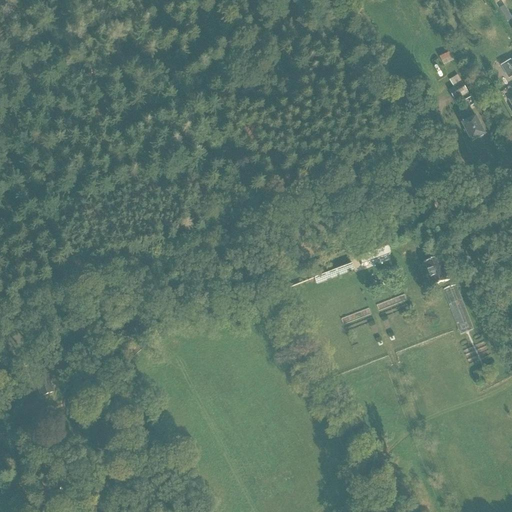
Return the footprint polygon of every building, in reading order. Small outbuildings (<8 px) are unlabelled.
[(455,101),(468,93),(458,75),(449,80),(453,88),(449,90),(455,101)] [(472,142),(485,135),(476,118),(472,120),(468,112),(460,115),(465,123),(463,124),(466,130),(465,131),(467,134),(468,137),(469,136),(472,142)] [(361,266),(389,255),(384,242),(356,253),(361,266)] [(448,281),(454,279),(445,256),(439,258),(438,258),(425,263),(434,287),(448,282),(448,281)] [(316,284),(354,269),(352,264),(314,278),(316,284)] [(460,334),(474,328),(456,286),(443,291),(460,334)] [(41,397),(52,392),(44,372),(33,376),(41,397)] [(61,495),(69,494),(67,481),(59,482),(61,495)]
